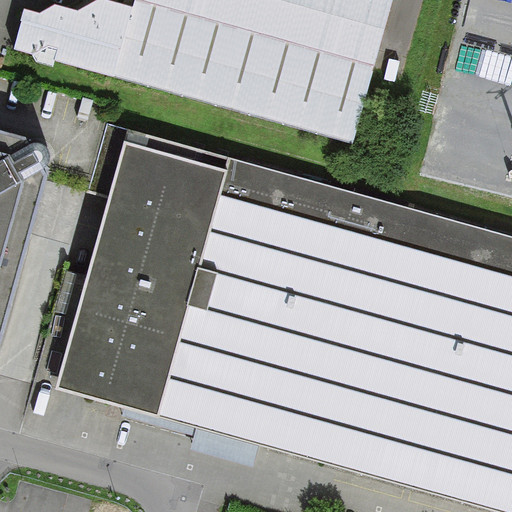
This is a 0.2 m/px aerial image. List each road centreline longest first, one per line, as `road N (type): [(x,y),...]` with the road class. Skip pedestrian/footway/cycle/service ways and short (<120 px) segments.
road 1 (unknown): [(0,109),(43,129),(58,147),(59,172),(45,272),(0,440)]
road 2 (unknown): [(161,505),(202,481),(243,481),(320,486),(428,511)]
road 3 (residential): [(163,511),(129,483),(0,446)]
